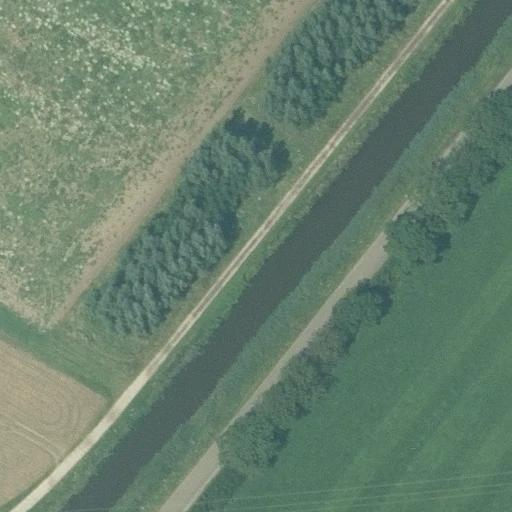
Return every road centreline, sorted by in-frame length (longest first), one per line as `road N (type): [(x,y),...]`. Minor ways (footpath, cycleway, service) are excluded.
road 1 (track): [(17,511),(153,365),(447,0)]
road 2 (tertiary): [(169,511),(511,81)]
